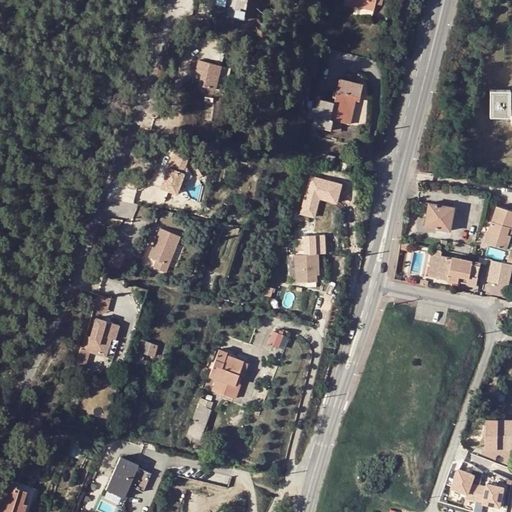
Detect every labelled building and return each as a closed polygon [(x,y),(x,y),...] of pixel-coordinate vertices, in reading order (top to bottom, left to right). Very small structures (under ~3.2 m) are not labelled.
[(345,0),(344,6),(354,8),(355,6),(373,11),(375,3),(375,0),(345,0)] [(371,18),(373,11),(355,6),(354,8),(353,14),(371,18)] [(219,62),(195,58),(194,69),(200,70),(198,83),(215,86),(219,62)] [(229,64),(219,62),(215,86),(225,88),(229,64)] [(305,120),(312,121),(307,146),(313,148),(318,127),(330,130),(332,120),(342,123),(350,125),(355,102),(357,96),(360,96),(363,84),(340,78),(333,102),(317,99),(315,107),(312,107),(312,110),(307,109),(305,120)] [(491,116),(510,116),(510,108),(510,105),(510,91),(491,91),(491,116)] [(342,123),(332,120),(330,130),(340,133),(342,123)] [(175,152),(161,188),(177,193),(180,184),(193,176),(185,164),(188,157),(175,152)] [(323,154),(321,161),(333,164),(335,157),(323,154)] [(450,231),(454,207),(429,203),(424,226),(450,231)] [(511,228),(511,210),(497,206),(485,243),(505,250),(510,236),(511,228)] [(179,238),(158,229),(146,258),(154,262),(151,269),(164,274),(179,238)] [(122,253),(113,250),(107,263),(116,267),(122,253)] [(436,277),(440,256),(432,254),(428,275),(436,277)] [(317,256),(293,257),(294,284),(316,284),(316,277),(319,277),(317,256)] [(481,264),(440,256),(436,277),(476,285),(481,264)] [(511,264),(492,260),(488,281),(508,285),(511,264)] [(101,293),(97,308),(109,312),(113,296),(101,293)] [(114,332),(94,320),(76,348),(93,359),(103,343),(106,345),(114,332)] [(272,343),(283,345),(286,332),(275,330),(272,343)] [(141,353),(155,356),(158,344),(137,338),(131,361),(139,363),(141,353)] [(217,379),(212,391),(235,400),(239,387),(236,386),(245,360),(227,354),(228,352),(220,349),(210,376),(217,379)] [(152,366),(155,356),(141,353),(139,363),(152,366)] [(198,400),(184,438),(190,440),(198,442),(209,412),(204,410),(206,403),(198,400)] [(36,431),(41,418),(20,413),(16,423),(27,430),(36,431)] [(511,420),(488,420),(487,448),(499,449),(499,444),(511,443),(511,420)] [(188,446),(190,440),(184,438),(182,444),(188,446)] [(137,464),(119,457),(105,489),(123,497),(128,485),(135,488),(142,491),(150,473),(143,470),(136,467),(137,464)] [(492,485),(480,481),(483,472),(463,466),(456,488),(469,492),(468,495),(507,507),(511,492),(511,484),(494,479),(492,485)] [(0,511),(23,511),(31,487),(6,479),(0,499),(0,511)] [(192,511),(195,494),(188,492),(184,511),(192,511)]
